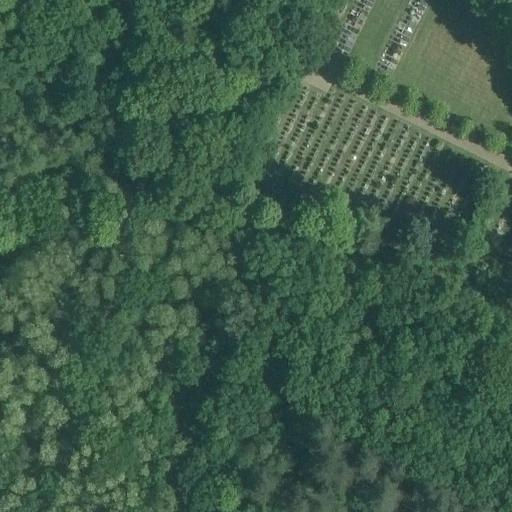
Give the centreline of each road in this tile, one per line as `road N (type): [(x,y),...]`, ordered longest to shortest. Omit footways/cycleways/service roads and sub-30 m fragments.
road 1 (unclassified): [(33,511),(276,0)]
road 2 (track): [(174,205),(416,264),(511,319)]
